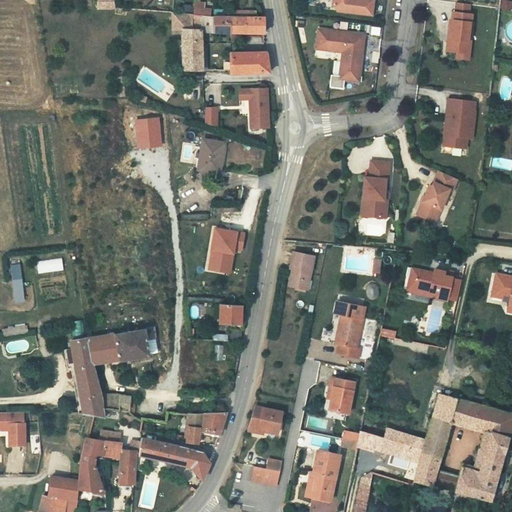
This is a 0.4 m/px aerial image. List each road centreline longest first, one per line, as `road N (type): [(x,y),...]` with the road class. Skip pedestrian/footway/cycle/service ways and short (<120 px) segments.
road 1 (primary): [(295,128),(250,368),(197,503)]
road 2 (residential): [(409,0),(389,114),(295,128)]
road 3 (primary): [(273,0),(295,128)]
